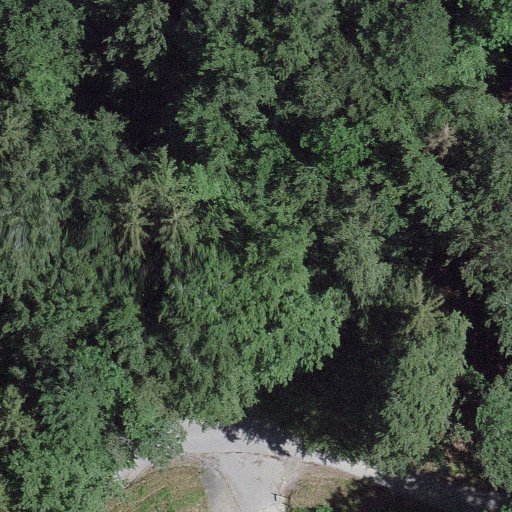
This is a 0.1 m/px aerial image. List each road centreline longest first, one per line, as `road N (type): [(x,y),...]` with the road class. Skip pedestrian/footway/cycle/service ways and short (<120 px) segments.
road 1 (unclassified): [(511,511),(478,509),(267,435),(193,439)]
road 2 (unclassified): [(193,439),(114,465),(72,511)]
